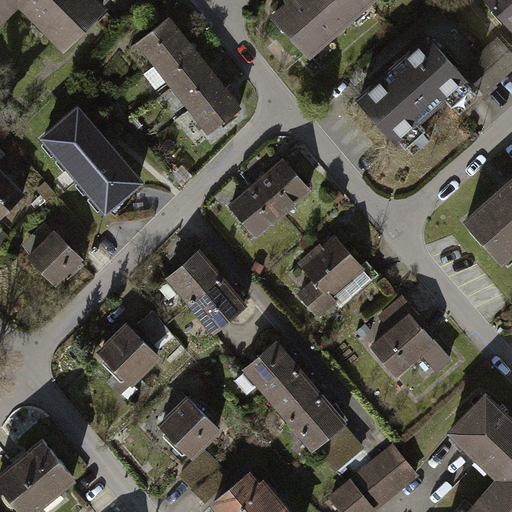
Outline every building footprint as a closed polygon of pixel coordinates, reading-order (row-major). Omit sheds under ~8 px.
[(0,0),(0,15),(16,0),(61,45),(102,4),(98,0),(0,0)] [(368,0),(281,0),(271,10),(309,53),(368,0)] [(511,0),(481,0),(511,33),(511,0)] [(243,104),(168,13),(134,39),(210,132),(243,104)] [(511,52),(500,39),(464,72),(486,98),(511,74),(511,52)] [(466,85),(430,44),(361,104),(397,145),(466,85)] [(139,174),(76,102),(37,135),(100,208),(139,174)] [(312,191),(286,160),(259,183),(285,214),(312,191)] [(0,211),(23,191),(0,165),(0,211)] [(182,166),(170,176),(183,190),(194,179),(182,166)] [(285,214),(259,183),(230,208),(256,238),(285,214)] [(511,263),(511,186),(466,226),(504,270),(511,263)] [(86,261),(56,231),(27,259),(57,290),(86,261)] [(364,272),(335,238),(299,268),(314,286),(300,298),(319,321),(337,305),(332,299),(364,272)] [(191,310),(221,282),(197,256),(167,283),(191,310)] [(216,336),(245,308),(221,282),(191,310),(216,336)] [(436,346),(410,317),(371,353),(397,381),(436,346)] [(156,354),(125,322),(94,351),(125,384),(156,354)] [(264,402),(300,371),(276,344),(241,375),(264,402)] [(288,429),(324,397),(300,371),(264,402),(288,429)] [(218,425),(187,393),(158,421),(189,453),(218,425)] [(311,455),(347,424),(324,397),(288,429),(311,455)] [(511,511),(511,424),(482,398),(448,436),(496,479),(466,511),(511,511)] [(73,467),(45,433),(0,471),(0,477),(26,507),(73,467)] [(376,511),(422,474),(395,442),(329,497),(341,511),(376,511)] [(281,511),(252,476),(213,508),(215,511),(281,511)]
